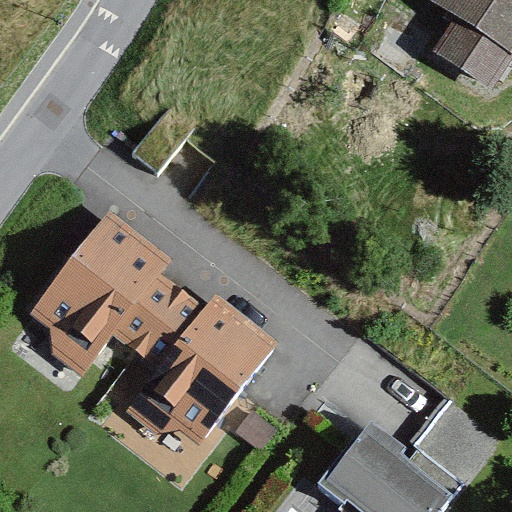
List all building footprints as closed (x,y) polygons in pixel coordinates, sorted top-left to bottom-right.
[(511,63),(511,0),(426,0),(421,7),(455,31),(433,63),(487,100),(511,63)] [(415,31),(383,18),(368,53),(400,66),(415,31)] [(169,278),(105,229),(13,351),(74,397),(114,344),(135,360),(174,308),(156,295),(169,278)] [(200,328),(174,308),(135,360),(155,375),(125,414),(202,472),(280,368),(209,315),(200,328)] [(498,433),(446,397),(412,446),(464,482),(498,433)] [(444,511),(458,493),(370,432),(330,490),(361,511),(444,511)]
